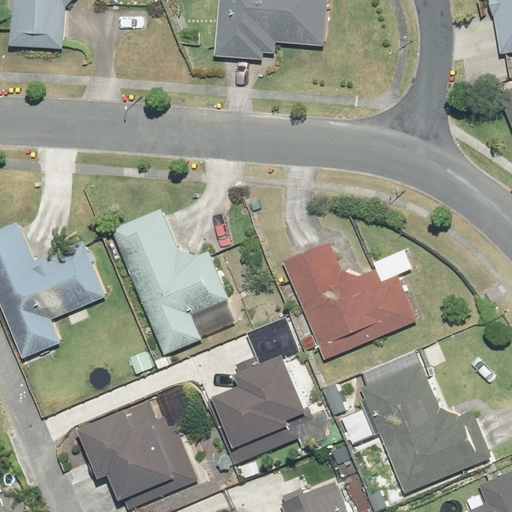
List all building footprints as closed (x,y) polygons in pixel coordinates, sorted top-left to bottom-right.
[(15,0),(13,52),(65,55),(68,0),(15,0)] [(219,0),(218,63),(279,64),(279,49),(329,50),(329,0),(219,0)] [(511,0),(494,0),(500,60),(511,59),(511,0)] [(511,94),(500,99),(511,129),(511,94)] [(160,213),(117,232),(171,359),(206,344),(193,312),(231,297),(214,256),(195,264),(188,247),(177,252),(160,213)] [(18,227),(0,234),(0,291),(29,360),(67,344),(57,319),(105,299),(84,250),(36,270),(18,227)] [(331,248),(289,268),(333,361),(421,321),(401,279),(380,288),(371,269),(346,281),(331,248)] [(217,393),(246,457),(306,431),(301,419),(322,409),(294,348),(244,370),(248,379),(217,393)] [(429,364),(362,391),(406,501),(496,465),(476,415),(453,424),(429,364)] [(155,393),(90,421),(112,472),(119,469),(133,503),(203,473),(178,415),(166,420),(155,393)] [(511,511),(511,476),(482,488),(489,506),(473,511),(511,511)] [(0,511),(31,511),(19,481),(0,488),(0,511)] [(352,511),(340,481),(277,506),(279,511),(352,511)]
